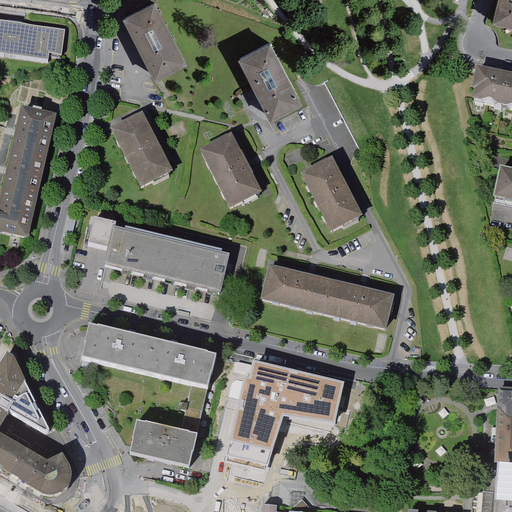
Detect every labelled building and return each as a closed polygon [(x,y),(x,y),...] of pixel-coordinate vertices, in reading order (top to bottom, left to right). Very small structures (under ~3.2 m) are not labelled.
[(511,28),(511,0),(497,0),(492,24),(511,28)] [(187,65),(154,1),(121,18),(154,82),(187,65)] [(68,31),(0,23),(0,57),(64,64),(68,31)] [(306,106),(273,42),(240,59),(273,123),(306,106)] [(511,76),(492,72),(473,68),(466,101),(511,110),(511,76)] [(56,114),(23,106),(0,205),(0,230),(28,237),(56,114)] [(171,179),(138,115),(105,132),(138,196),(171,179)] [(265,200),(232,136),(199,153),(232,217),(265,200)] [(369,224),(336,160),(303,177),(336,241),(369,224)] [(511,172),(499,170),(492,203),(511,207),(511,172)] [(225,297),(235,259),(94,223),(87,251),(110,257),(107,267),(225,297)] [(264,301),(387,330),(394,298),(272,269),(264,301)] [(93,327),(84,359),(211,393),(220,360),(93,327)] [(0,428),(27,385),(14,358),(6,354),(0,364),(0,428)] [(343,387),(252,365),(249,378),(245,377),(224,462),(266,471),(282,419),(334,426),(343,387)] [(511,393),(496,393),(492,467),(511,467),(511,393)] [(131,457),(193,469),(200,435),(138,422),(131,457)] [(0,470),(11,477),(26,451),(0,435),(0,470)] [(26,451),(11,477),(41,494),(51,498),(58,497),(67,493),(72,486),(73,475),(71,468),(63,457),(48,465),(26,451)] [(511,511),(511,474),(489,473),(486,507),(485,511),(511,511)]
